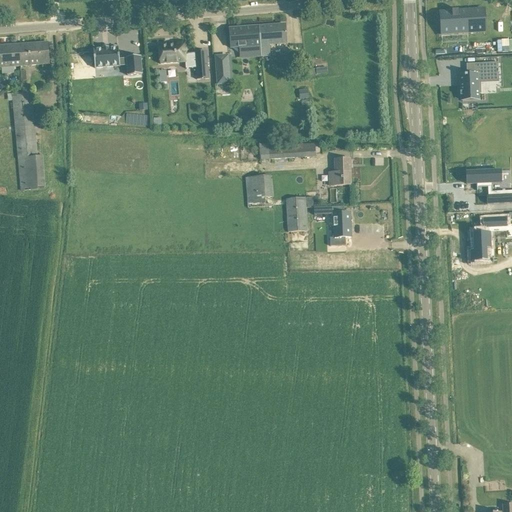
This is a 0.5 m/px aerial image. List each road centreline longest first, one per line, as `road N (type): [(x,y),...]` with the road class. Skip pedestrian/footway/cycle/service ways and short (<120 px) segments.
road 1 (tertiary): [(434,511),(409,0)]
road 2 (unclassified): [(0,31),(312,0)]
